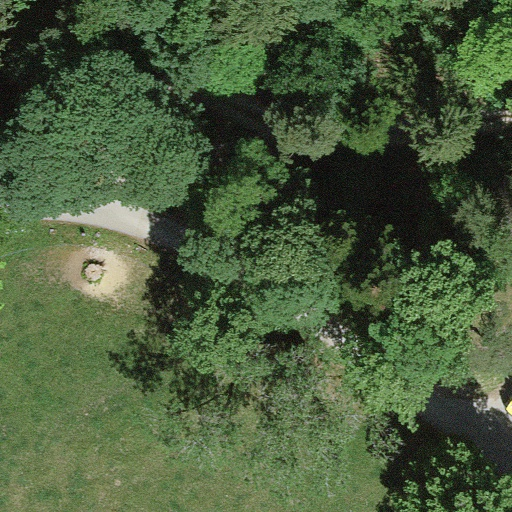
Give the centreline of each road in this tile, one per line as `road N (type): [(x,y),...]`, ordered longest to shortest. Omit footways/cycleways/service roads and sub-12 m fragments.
road 1 (track): [(511,465),(129,184),(0,165)]
road 2 (track): [(129,184),(217,127),(511,132)]
